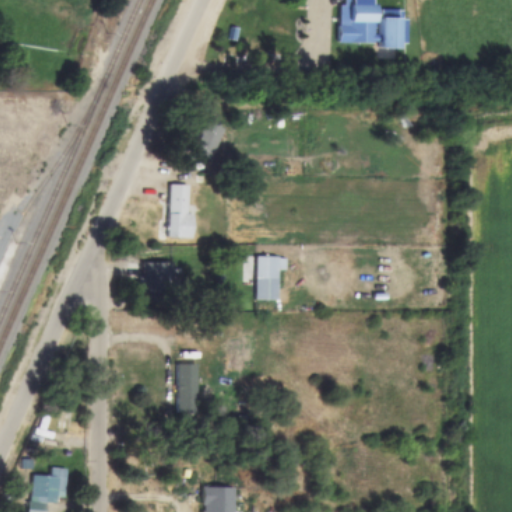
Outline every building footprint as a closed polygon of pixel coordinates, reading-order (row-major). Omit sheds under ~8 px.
[(337,0),(337,44),(371,44),(371,0),(337,0)] [(377,49),(397,49),(397,19),(377,19),(377,49)] [(222,130),(203,121),(189,152),(208,161),(222,130)] [(189,238),(189,213),(186,213),(186,184),(166,184),(166,238),(189,238)] [(275,256),(252,256),(252,301),(275,301),(275,256)] [(170,263),(139,263),(139,294),(170,294),(170,263)] [(194,365),(175,365),(175,414),(194,414),(194,365)] [(63,469),(48,468),(48,477),(29,476),(28,501),(62,502),(63,469)] [(231,511),(231,488),(200,488),(200,511),(231,511)]
